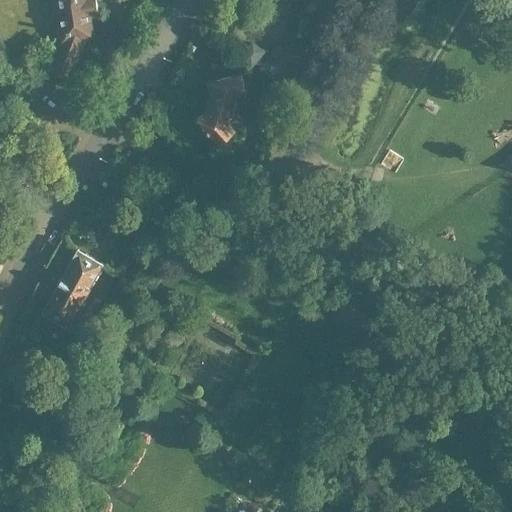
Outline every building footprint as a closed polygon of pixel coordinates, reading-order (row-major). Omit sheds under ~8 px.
[(51,71),(70,79),(86,37),(94,37),(91,16),(100,15),(97,0),(55,0),(56,6),(57,5),(62,42),(51,71)] [(265,49),(264,51),(256,60),(273,75),(274,75),(282,82),(310,49),(292,33),(273,56),(265,49)] [(256,60),(264,51),(254,42),(243,55),(253,64),(256,60)] [(210,102),(235,110),(239,94),(247,92),(242,72),(208,81),(210,92),(212,93),(210,102)] [(235,110),(210,102),(207,112),(206,112),(197,119),(222,145),(236,132),(230,126),(235,110)] [(259,126),(268,129),(274,114),(266,110),(259,126)] [(43,312),(69,327),(104,263),(79,249),(43,312)] [(342,302),(332,322),(356,335),(367,315),(342,302)] [(120,501),(134,508),(139,498),(125,491),(120,501)]
